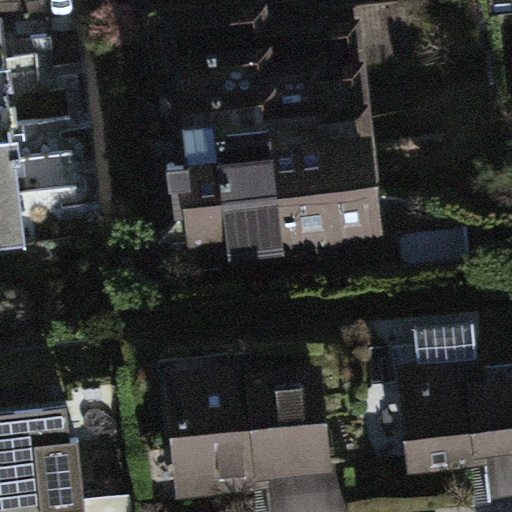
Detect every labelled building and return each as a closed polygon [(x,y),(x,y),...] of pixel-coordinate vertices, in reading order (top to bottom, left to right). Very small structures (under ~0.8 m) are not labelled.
[(363,45),(357,0),(294,0),(159,15),(165,67),(363,45)] [(0,24),(0,82),(81,73),(74,15),(0,24)] [(368,96),(363,45),(165,67),(171,119),(368,96)] [(0,82),(0,141),(88,131),(81,73),(0,82)] [(374,148),(368,96),(171,119),(177,170),(374,148)] [(0,141),(0,200),(95,189),(88,131),(0,141)] [(380,200),(374,148),(177,170),(183,222),(380,200)] [(0,200),(0,259),(102,247),(95,189),(0,200)] [(386,251),(380,200),(183,222),(188,273),(386,251)] [(177,488),(334,472),(322,354),(165,371),(177,488)] [(409,469),(511,459),(511,357),(400,367),(409,469)] [(76,511),(68,413),(0,419),(0,511),(76,511)]
